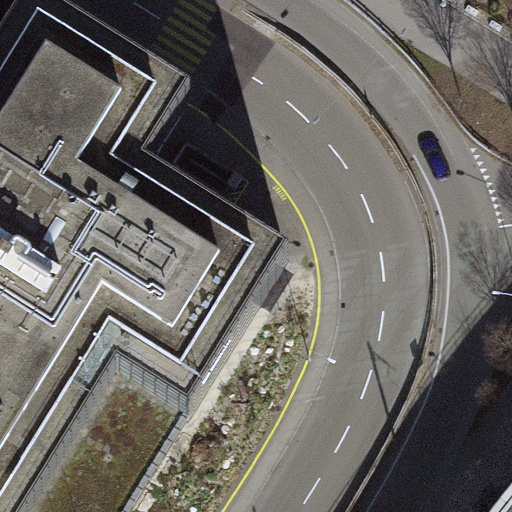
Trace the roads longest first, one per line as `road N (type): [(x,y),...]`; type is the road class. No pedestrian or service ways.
road 1 (primary): [(132,0),(310,123),(349,170),(374,223),(384,281),(380,342),(349,427),(300,511)]
road 2 (primary): [(474,231),(444,151),(413,110),(363,55),(285,0)]
road 3 (primary): [(395,511),(446,422),(471,347),(474,231)]
